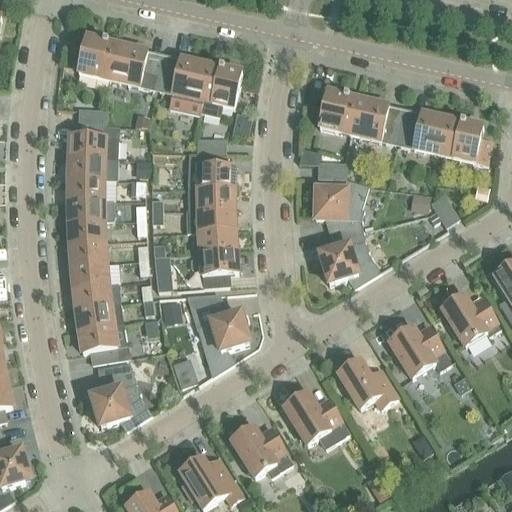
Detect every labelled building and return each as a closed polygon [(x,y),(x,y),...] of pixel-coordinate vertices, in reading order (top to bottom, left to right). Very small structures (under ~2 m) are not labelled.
[(111,85),(119,49),(109,47),(110,46),(105,45),(105,46),(87,42),(79,78),(101,83),(111,85)] [(119,49),(111,85),(154,95),(162,59),(119,49)] [(168,61),(160,96),(173,99),(170,111),(200,118),(203,106),(211,70),(168,61)] [(200,118),(220,122),(223,111),(235,113),(243,77),(226,73),(221,72),(211,70),(203,106),(200,118)] [(342,137),(352,139),(360,104),(350,102),(351,101),(346,100),(328,96),(320,133),(342,138),(342,137)] [(360,104),(352,139),(395,149),(403,114),(360,104)] [(81,115),(80,129),(107,130),(108,116),(81,115)] [(444,160),(452,125),(409,115),(401,150),(444,160)] [(139,119),(136,132),(148,132),(150,122),(139,119)] [(462,127),(452,125),(444,160),(454,162),(454,163),(489,171),(494,147),(481,144),(484,132),(467,128),(467,127),(462,126),(462,127)] [(117,165),(119,131),(107,130),(80,129),(79,141),(71,141),(70,163),(117,165)] [(199,159),(200,159),(226,160),(226,146),(199,145),(199,159)] [(190,159),(189,194),(235,195),(236,172),(225,172),(226,160),(200,159),(199,159),(190,159)] [(70,185),(105,185),(117,186),(117,165),(70,163),(70,185)] [(152,166),(137,166),(137,171),(137,182),(152,182),(152,166)] [(320,183),(336,183),(341,183),(346,185),(347,169),(320,168),(320,183)] [(332,224),(332,240),(364,236),(363,226),(364,225),(362,224),(364,216),(365,216),(365,215),(362,214),(369,191),(346,185),(341,183),(336,183),(336,194),(317,193),(316,224),(332,224)] [(105,206),(105,185),(70,185),(70,207),(105,206)] [(147,186),(137,185),(137,200),(146,200),(147,186)] [(479,191),(476,203),(487,205),(490,193),(479,191)] [(235,195),(189,194),(189,215),(199,215),(199,216),(236,215),(235,195)] [(431,201),(415,199),(413,214),(429,216),(431,201)] [(433,209),(447,231),(459,224),(445,201),(433,209)] [(153,217),(164,217),(164,205),(153,205),(153,217)] [(70,228),(105,227),(115,227),(115,206),(105,206),(70,207),(70,228)] [(137,226),(147,225),(146,211),(137,211),(137,226)] [(188,239),(200,238),(200,237),(236,235),(236,215),(199,216),(199,215),(187,216),(188,239)] [(164,217),(153,217),(153,229),(164,229),(164,217)] [(438,217),(430,222),(434,229),(442,224),(438,217)] [(147,225),(137,226),(138,240),(147,240),(147,225)] [(106,248),(105,227),(70,228),(71,250),(106,248)] [(236,235),(200,237),(200,238),(201,259),(238,256),(236,235)] [(366,246),(364,236),(332,240),(336,256),(321,260),(330,290),(350,284),(355,293),(356,293),(380,278),(380,277),(368,258),(371,256),(370,255),(369,255),(365,248),(367,247),(366,246)] [(108,269),(106,248),(71,250),(73,272),(108,269)] [(165,249),(154,250),(155,262),(166,261),(165,249)] [(140,266),(149,265),(148,250),(139,251),(140,266)] [(195,276),(199,277),(203,277),(203,281),(204,281),(205,293),(230,291),(229,279),(239,278),(238,256),(201,259),(202,261),(198,261),(194,263),(192,266),(193,273),(195,276)] [(149,265),(140,266),(141,280),(151,279),(149,265)] [(108,269),(73,272),(75,293),(110,290),(121,289),(119,268),(108,269)] [(511,326),(511,271),(496,281),(509,303),(501,309),(511,326)] [(173,295),(171,281),(157,282),(159,297),(173,295)] [(112,310),(110,290),(75,293),(77,315),(112,310)] [(142,291),(144,306),(153,304),(151,290),(142,291)] [(197,334),(199,334),(214,381),(214,382),(235,368),(228,356),(251,349),(242,319),(227,324),(219,299),(188,301),(197,333),(197,334)] [(472,312),(465,301),(443,314),(451,327),(448,329),(454,339),(457,337),(466,352),(488,338),(490,341),(502,334),(498,327),(484,305),(472,312)] [(153,304),(144,306),(146,320),(155,319),(153,304)] [(180,306),(163,308),(165,322),(181,320),(180,306)] [(122,309),(112,310),(77,315),(80,336),(125,329),(122,309)] [(94,369),(120,364),(132,362),(130,350),(128,351),(125,329),(80,336),(84,358),(92,357),(94,369)] [(414,332),(390,347),(413,384),(436,369),(440,376),(453,368),(444,354),(445,354),(434,337),(422,345),(418,344),(419,340),(414,332)] [(371,382),(361,365),(339,379),(344,387),(341,390),(349,403),(353,401),(361,415),(377,405),(382,414),(399,403),(382,375),(371,382)] [(0,391),(8,389),(4,368),(0,368),(0,391)] [(102,433),(122,426),(127,435),(127,436),(152,420),(151,420),(139,400),(142,398),(142,397),(141,398),(136,391),(138,389),(137,388),(131,368),(100,373),(108,398),(93,403),(102,433)] [(462,398),(472,391),(466,382),(456,388),(462,398)] [(13,412),(8,389),(0,391),(0,427),(7,426),(5,414),(13,412)] [(343,426),(330,405),(318,413),(309,398),(285,413),(295,429),(292,431),(300,443),(303,441),(309,450),(320,443),(327,453),(350,439),(342,426),(343,426)] [(261,442),(255,432),(250,435),(248,433),(236,440),(237,443),(233,446),(241,459),(238,460),(245,471),(248,470),(256,483),(268,475),(272,482),(294,469),(286,456),(273,434),(261,442)] [(0,511),(3,511),(16,505),(16,504),(9,492),(32,485),(23,456),(8,460),(0,434),(0,511)] [(424,452),(422,459),(425,464),(435,458),(430,449),(424,452)] [(209,471),(204,463),(181,478),(187,488),(183,491),(192,505),(196,503),(201,511),(209,511),(227,501),(232,509),(244,502),(221,464),(209,471)] [(377,493),(377,499),(381,505),(391,499),(384,489),(377,493)] [(156,509),(149,497),(145,500),(143,498),(131,506),(132,508),(127,511),(175,511),(168,501),(156,509)]
